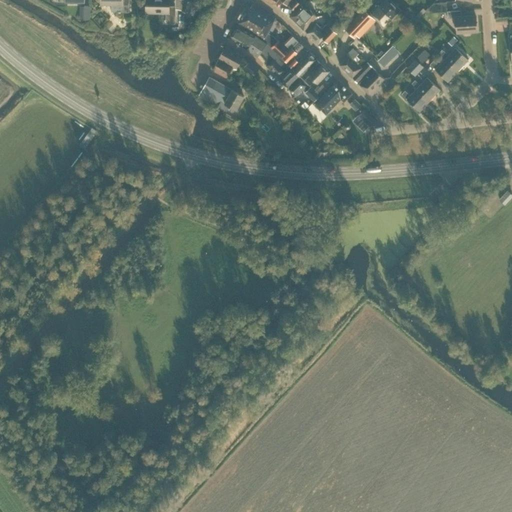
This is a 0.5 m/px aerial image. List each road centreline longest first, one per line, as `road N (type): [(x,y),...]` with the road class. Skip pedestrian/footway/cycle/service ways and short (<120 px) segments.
road 1 (primary): [(511,157),(334,173),(222,162),(113,123),(0,45)]
road 2 (residential): [(255,0),(395,126),(449,124)]
